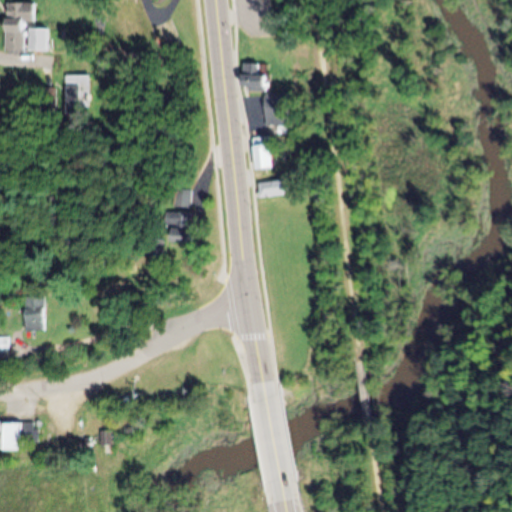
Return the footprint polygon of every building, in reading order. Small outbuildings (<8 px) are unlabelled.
[(37,3),(8,3),(8,53),(27,53),(27,21),(37,21),(37,3)] [(270,63),(246,63),(246,91),(270,91),(270,63)] [(90,75),(68,75),(68,115),(90,115),(90,75)] [(45,90),(46,104),(56,104),(56,89),(45,90)] [(290,94),(269,94),(270,126),(291,125),(290,94)] [(255,139),(260,170),(279,167),(273,135),(255,139)] [(291,196),(291,181),(262,181),(262,196),(291,196)] [(193,207),(193,189),(176,189),(176,207),(193,207)] [(166,226),(174,226),(173,242),(194,243),(194,228),(196,228),(197,213),(167,212),(166,226)] [(25,331),(44,331),(44,296),(25,296),(25,331)] [(41,423),(0,423),(0,432),(3,432),(3,438),(0,437),(0,450),(24,450),(24,441),(41,441),(41,423)]
